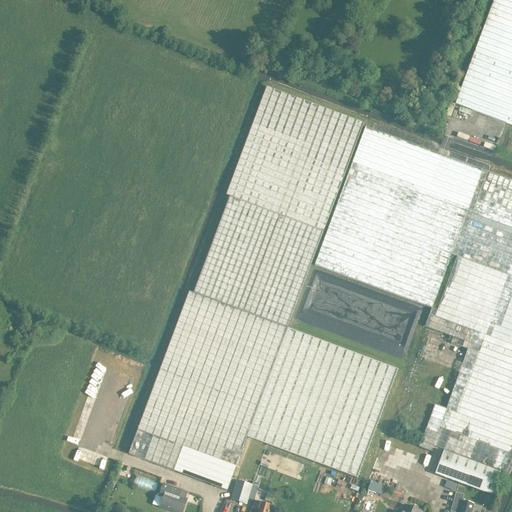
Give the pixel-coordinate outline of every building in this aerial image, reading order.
[(511,108),(511,0),(495,0),(457,104),(507,122),(511,108)] [(248,437),(358,478),(398,371),(288,329),(365,123),(267,87),(227,195),(230,196),(194,293),(190,292),(129,454),(228,491),(248,437)] [(489,172),(366,127),(315,265),(432,308),(452,254),(457,256),(489,172)] [(421,441),(419,446),(432,451),(434,446),(444,449),(444,450),(501,472),(502,473),(505,474),(507,468),(508,464),(509,462),(511,456),(511,453),(511,180),(489,172),(457,256),(437,310),(432,308),(425,327),(453,337),(451,342),(467,349),(446,409),(443,408),(435,405),(426,428),(421,441)] [(492,495),(501,472),(444,450),(435,474),(486,493),(492,495)] [(255,501),(259,487),(253,485),(241,481),(237,480),(231,500),(247,504),(249,499),(254,501),(255,501)] [(182,511),(187,499),(179,496),(178,495),(177,494),(178,489),(181,490),(163,483),(159,496),(164,497),(160,507),(175,511),(182,511)] [(451,511),(454,511),(471,511),(474,504),(462,501),(464,494),(456,492),(451,511)] [(254,501),(252,509),(258,511),(257,511),(269,511),(271,505),(255,501),(254,501)]
